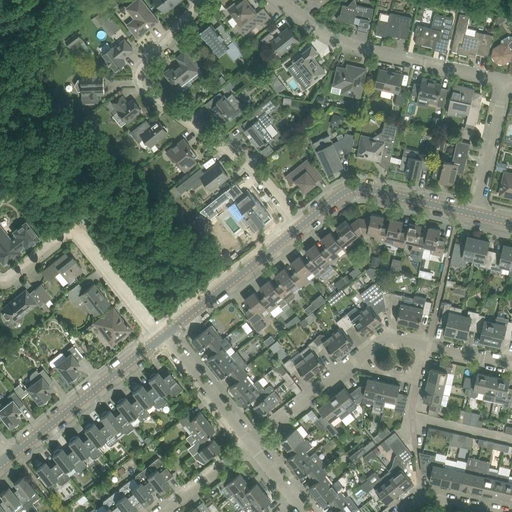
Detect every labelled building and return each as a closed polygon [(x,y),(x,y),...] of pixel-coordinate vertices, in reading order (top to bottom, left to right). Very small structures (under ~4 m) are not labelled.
[(127,25),(132,31),(138,38),(149,29),(148,28),(152,26),(153,27),(159,22),(141,0),(136,0),(129,6),(137,17),(127,25)] [(154,0),(158,5),(165,13),(172,7),(171,6),(176,2),(177,3),(180,0),(154,0)] [(264,8),(257,13),(255,10),(247,0),(240,0),(238,2),(237,0),(228,8),(229,9),(228,10),(238,23),(235,26),(244,36),(260,23),(262,25),(271,18),(264,8)] [(341,14),(336,19),(340,19),(339,20),(346,22),(355,24),(356,23),(359,24),(358,29),(368,31),(370,20),(371,20),(374,9),(357,5),(355,0),(353,0),(348,6),(343,5),(341,14)] [(100,4),(94,9),(98,15),(105,10),(100,4)] [(97,16),(112,35),(120,28),(105,10),(98,15),(97,16)] [(379,19),(376,34),(386,37),(389,37),(390,35),(407,39),(412,17),(390,13),(388,21),(379,19)] [(460,13),(452,51),(458,52),(458,53),(469,56),(475,57),(476,54),(476,53),(488,56),(493,35),(477,32),(476,36),(466,34),(470,16),(460,13)] [(415,35),(417,35),(415,43),(435,48),(435,47),(439,48),(439,49),(447,51),(454,18),(435,14),(432,28),(417,25),(415,35)] [(211,25),(197,36),(197,37),(199,35),(207,41),(209,43),(210,43),(219,56),(221,55),(222,53),(227,50),(235,59),(244,52),(234,40),(230,34),(224,27),(223,27),(224,28),(217,33),(215,30),(211,25)] [(275,29),(267,35),(261,40),(265,46),(270,42),(281,54),(292,45),(293,47),(300,42),(288,27),(279,34),(275,29)] [(63,40),(71,48),(82,40),(74,31),(63,40)] [(494,48),(493,56),(497,62),(504,64),(510,60),(510,59),(511,59),(511,36),(509,36),(502,40),(501,44),(494,48)] [(107,61),(107,62),(111,67),(111,66),(116,71),(126,63),(122,59),(123,58),(122,57),(124,56),(125,57),(133,50),(125,39),(114,48),(113,47),(103,55),(107,61)] [(193,46),(188,50),(189,52),(193,57),(199,53),(193,46)] [(312,46),(304,53),(293,61),(311,84),(325,73),(313,57),(318,54),(312,46)] [(181,63),(165,75),(177,89),(199,71),(203,69),(193,57),(189,52),(186,54),(184,52),(177,58),(181,63)] [(338,67),(334,86),(343,88),(341,93),(360,98),(366,69),(348,65),(347,69),(338,67)] [(380,70),(377,80),(376,87),(398,93),(396,103),(403,105),(407,89),(400,88),(403,75),(388,72),(388,71),(382,69),(381,71),(380,70)] [(277,77),(272,71),(266,76),(271,82),(277,77)] [(97,72),(90,72),(90,75),(82,75),(82,80),(79,80),(76,85),(79,91),(82,91),(82,103),(98,102),(98,95),(104,95),(104,74),(97,75),(97,72)] [(412,96),(430,100),(430,102),(437,104),(437,106),(444,107),(448,89),(441,88),(442,84),(432,82),(432,80),(423,78),(421,85),(415,83),(412,96)] [(231,82),(225,87),(228,91),(234,86),(231,82)] [(214,85),(209,89),(212,93),(218,89),(214,85)] [(466,123),(475,125),(479,105),(479,98),(480,94),(474,93),(474,91),(473,91),(472,90),(469,89),(467,89),(465,89),(465,88),(456,86),(455,91),(453,90),(448,113),(456,115),(457,110),(469,113),(466,123)] [(212,108),(216,113),(224,123),(231,118),(232,119),(231,120),(245,109),(233,94),(227,98),(224,95),(223,96),(220,93),(214,97),(219,103),(212,108)] [(122,96),(115,102),(113,104),(119,111),(118,112),(127,123),(136,116),(135,114),(141,110),(133,100),(128,103),(122,96)] [(317,96),(316,102),(324,104),(326,98),(317,96)] [(252,114),(253,116),(243,124),(247,129),(244,131),(247,135),(250,133),(253,137),(251,139),(258,148),(266,142),(267,143),(273,138),(264,126),(271,121),(266,115),(276,106),(271,99),(252,114)] [(312,103),(310,109),(320,111),(321,105),(312,103)] [(433,121),(431,128),(438,130),(440,118),(436,117),(435,121),(433,121)] [(361,144),(358,156),(368,158),(368,157),(374,158),(375,160),(380,161),(381,161),(381,160),(390,162),(393,152),(400,122),(386,119),(381,142),(373,140),(373,138),(362,135),(360,144),(361,144)] [(135,129),(131,133),(139,143),(145,138),(151,147),(160,140),(163,138),(168,134),(169,133),(158,120),(151,125),(147,120),(143,123),(135,129)] [(474,131),(465,129),(462,128),(460,136),(472,139),(473,138),(472,138),(474,131)] [(332,172),(333,171),(337,169),(340,168),(339,167),(340,167),(340,166),(340,165),(340,164),(340,163),(339,163),(338,163),(337,163),(341,161),(339,156),(341,155),(338,150),(342,148),(352,150),(353,144),(354,140),(355,135),(346,133),(344,141),(334,145),(330,136),(325,138),(324,138),(323,138),(322,138),(321,138),(320,139),(319,140),(318,141),(313,143),(325,168),(332,165),(334,170),(331,171),(332,172)] [(176,145),(167,153),(171,158),(174,162),(176,161),(179,164),(185,172),(189,168),(194,164),(197,162),(194,158),(197,156),(191,148),(184,139),(176,145)] [(293,139),(286,144),(289,148),(296,143),(293,139)] [(436,164),(433,177),(440,178),(440,181),(445,182),(454,185),(457,172),(464,174),(466,164),(467,158),(466,158),(467,153),(468,154),(470,144),(461,141),(457,141),(452,163),(444,161),(437,159),(437,162),(436,164)] [(121,145),(116,149),(121,156),(126,152),(121,145)] [(269,145),(264,149),(268,155),(274,151),(269,145)] [(401,164),(400,169),(407,170),(407,174),(419,177),(421,168),(427,170),(428,164),(430,156),(418,153),(417,158),(411,157),(410,157),(403,156),(401,164)] [(317,183),(316,183),(316,182),(323,176),(309,158),(285,177),(291,185),(296,181),(299,185),(298,186),(300,188),(301,188),(305,192),(317,183)] [(497,165),(496,170),(505,172),(506,167),(507,164),(498,162),(497,165)] [(201,169),(193,175),(177,187),(182,193),(202,178),(212,190),(229,177),(218,164),(205,174),(201,169)] [(511,173),(505,172),(500,195),(503,196),(503,197),(509,198),(510,198),(511,197),(511,173)] [(176,186),(169,191),(175,198),(182,193),(177,187),(176,186)] [(213,202),(201,211),(207,216),(212,219),(219,213),(216,209),(221,204),(231,197),(226,191),(213,202)] [(256,231),(266,223),(272,218),(258,200),(257,201),(248,191),(235,202),(246,216),(242,219),(247,226),(250,224),(256,231)] [(386,243),(391,219),(391,218),(389,225),(383,224),(384,217),(372,214),(371,221),(359,218),(362,232),(375,235),(374,240),(386,243)] [(340,233),(335,237),(343,248),(346,251),(355,244),(352,240),(362,232),(359,218),(350,225),(346,220),(336,228),(340,233)] [(390,225),(386,243),(405,247),(406,242),(408,234),(409,229),(408,229),(403,228),(402,228),(403,221),(391,219),(390,225)] [(3,263),(7,260),(9,262),(20,253),(18,250),(24,245),(27,248),(38,239),(25,223),(14,232),(17,235),(7,243),(0,233),(0,228),(0,229),(0,227),(0,251),(0,252),(0,251),(0,258),(1,260),(3,263)] [(408,234),(406,242),(413,244),(412,249),(411,253),(415,259),(418,260),(422,261),(423,257),(424,251),(423,251),(427,238),(420,236),(421,232),(422,226),(410,223),(409,229),(408,234)] [(424,251),(423,257),(430,258),(431,253),(433,253),(443,256),(447,238),(446,238),(440,237),(441,230),(429,227),(427,238),(423,251),(424,251)] [(325,245),(320,249),(331,263),(340,256),(337,252),(343,248),(335,237),(331,232),(321,240),(325,245)] [(454,246),(450,264),(463,267),(465,265),(466,263),(467,258),(474,259),(478,239),(467,237),(465,245),(464,248),(454,246)] [(479,266),(491,269),(495,252),(488,250),(490,242),(478,239),(474,259),(481,261),(479,266)] [(310,257),(304,261),(306,263),(313,272),(316,275),(319,273),(321,275),(332,266),(330,264),(331,263),(320,249),(316,244),(306,252),(310,257)] [(503,266),(510,268),(511,259),(511,247),(503,245),(501,253),(495,252),(491,269),(502,271),(503,266)] [(41,272),(47,280),(48,281),(59,271),(68,282),(83,270),(72,257),(70,259),(65,253),(41,272)] [(295,269),(289,273),(300,287),(310,280),(316,275),(313,272),(306,263),(304,261),(300,256),(290,264),(295,269)] [(370,267),(369,269),(374,275),(371,277),(374,281),(378,278),(376,269),(370,267)] [(279,281),(274,285),(287,303),(295,297),(295,293),(294,292),(300,287),(289,273),(285,268),(275,276),(279,281)] [(342,279),(335,284),(339,289),(346,284),(342,279)] [(264,293),(259,297),(267,308),(270,312),(279,305),(281,308),(287,303),(274,285),(270,280),(260,288),(264,293)] [(369,305),(360,312),(373,328),(382,320),(373,309),(377,306),(385,304),(386,308),(387,308),(383,294),(380,282),(374,284),(360,294),(369,305)] [(71,290),(67,293),(77,305),(83,300),(90,309),(92,308),(96,312),(94,314),(95,315),(102,310),(109,304),(94,284),(85,291),(79,283),(71,290)] [(34,289),(45,302),(51,297),(41,284),(34,289)] [(3,316),(6,319),(8,319),(11,317),(14,321),(37,303),(26,290),(3,308),(6,312),(4,313),(3,316)] [(249,305),(243,310),(250,318),(255,324),(253,325),(258,332),(266,326),(260,319),(264,316),(261,313),(267,308),(261,300),(259,297),(255,292),(245,300),(249,305)] [(390,292),(383,294),(387,308),(393,306),(393,310),(399,311),(397,322),(399,322),(398,323),(400,325),(404,326),(406,325),(407,324),(409,324),(414,298),(390,292)] [(334,295),(328,300),(332,305),(338,300),(334,295)] [(415,295),(414,298),(409,324),(420,327),(423,313),(429,314),(432,302),(425,301),(426,298),(415,295)] [(445,333),(456,335),(461,315),(462,309),(451,306),(452,304),(445,302),(440,323),(447,325),(445,333)] [(356,307),(342,318),(350,328),(355,324),(363,335),(373,328),(360,312),(356,307)] [(96,325),(112,345),(131,330),(128,326),(127,324),(126,324),(113,308),(94,323),(94,322),(84,331),(85,333),(96,325)] [(469,330),(476,331),(479,314),(480,313),(469,310),(467,317),(461,315),(456,335),(468,338),(469,330)] [(480,341),(491,343),(496,323),(485,321),(486,316),(479,314),(476,331),(482,333),(480,341)] [(297,316),(290,321),(295,326),(300,322),(301,321),(297,316)] [(505,338),(511,339),(511,333),(511,321),(508,321),(509,318),(497,316),(496,323),(491,343),(503,346),(505,338)] [(341,327),(332,334),(344,350),(354,343),(345,332),(350,328),(342,318),(336,322),(341,327)] [(208,328),(192,340),(200,350),(206,345),(210,350),(212,348),(221,341),(223,339),(212,325),(208,328)] [(320,335),(314,340),(321,350),(326,346),(335,357),(344,350),(332,334),(327,338),(325,336),(320,335)] [(214,355),(208,360),(215,369),(230,356),(226,351),(232,346),(225,337),(223,339),(221,341),(212,348),(210,350),(214,355)] [(269,338),(264,341),(268,346),(273,342),(269,338)] [(309,346),(300,352),(304,357),(316,372),(325,365),(317,354),(321,350),(314,340),(308,345),(309,346)] [(275,342),(269,347),(272,351),(278,346),(275,342)] [(79,364),(79,363),(78,362),(82,358),(73,346),(68,349),(71,353),(66,357),(63,353),(60,353),(50,361),(50,363),(56,372),(59,369),(68,380),(70,378),(71,379),(72,379),(73,379),(74,379),(75,379),(75,378),(76,378),(76,377),(77,376),(76,375),(76,374),(78,372),(76,368),(76,367),(79,364)] [(230,356),(215,369),(222,378),(228,373),(232,378),(244,369),(248,365),(237,351),(236,352),(230,356)] [(316,372),(304,357),(295,364),(291,358),(284,364),(292,374),(298,368),(307,380),(316,372)] [(281,363),(273,369),(275,371),(282,374),(282,375),(283,375),(287,371),(281,363)] [(431,368),(429,380),(446,383),(448,372),(451,373),(452,367),(440,364),(439,370),(431,368)] [(27,388),(32,396),(39,403),(41,401),(42,402),(43,402),(43,403),(44,403),(45,403),(45,402),(46,402),(47,401),(47,400),(47,399),(47,398),(47,397),(49,395),(46,391),(47,391),(46,390),(50,387),(48,385),(53,381),(43,369),(38,373),(36,370),(32,374),(31,374),(31,375),(30,375),(30,376),(30,377),(30,378),(30,380),(30,381),(30,382),(31,382),(31,384),(32,384),(27,388)] [(230,388),(237,397),(253,385),(246,376),(248,374),(244,369),(232,378),(236,383),(230,388)] [(282,375),(290,385),(295,381),(287,371),(283,375),(282,375)] [(150,378),(148,380),(151,383),(152,385),(161,396),(161,395),(165,392),(168,390),(172,395),(175,395),(183,389),(169,372),(162,377),(161,376),(158,372),(156,374),(156,373),(154,373),(150,376),(150,378)] [(478,391),(485,392),(489,375),(478,373),(476,379),(473,378),(471,389),(469,395),(469,396),(475,398),(477,396),(478,391)] [(483,399),(494,401),(499,378),(489,375),(485,392),(483,399)] [(360,386),(355,390),(362,400),(363,402),(373,405),(374,404),(375,398),(379,381),(368,378),(366,387),(360,386)] [(511,401),(511,399),(511,388),(509,388),(510,380),(499,378),(494,401),(504,403),(503,407),(510,409),(511,401)] [(254,406),(254,407),(274,391),(270,385),(266,389),(259,380),(253,385),(237,397),(245,406),(251,401),(254,406)] [(429,380),(426,390),(443,394),(446,383),(429,380)] [(373,405),(373,407),(375,410),(383,412),(384,406),(390,383),(379,381),(375,398),(374,404),(373,405)] [(390,383),(384,406),(395,408),(395,411),(404,414),(406,408),(409,396),(399,393),(401,386),(390,383)] [(134,391),(132,392),(135,396),(136,398),(145,408),(146,408),(150,405),(152,403),(156,407),(159,408),(166,402),(161,396),(152,385),(146,390),(145,388),(142,385),(140,386),(138,386),(134,389),(134,391)] [(345,388),(336,395),(350,413),(358,407),(358,403),(362,400),(355,390),(350,394),(345,388)] [(26,389),(19,395),(22,398),(28,392),(26,389)] [(443,394),(426,390),(424,401),(431,403),(430,409),(442,411),(443,405),(447,406),(449,395),(443,394)] [(274,391),(254,407),(261,416),(282,400),(274,391)] [(0,414),(9,427),(12,425),(13,426),(15,426),(17,425),(18,424),(18,422),(17,420),(20,418),(17,415),(18,414),(17,413),(21,410),(19,408),(24,404),(14,392),(9,396),(12,400),(4,407),(0,404),(0,403),(0,414)] [(336,395),(328,401),(338,415),(339,415),(342,419),(347,425),(355,419),(350,413),(336,395)] [(118,404),(116,405),(119,409),(120,410),(129,421),(135,416),(136,415),(140,420),(143,420),(150,415),(145,408),(136,398),(130,403),(129,401),(126,397),(124,399),(122,398),(118,402),(118,403),(118,404)] [(319,419),(327,429),(333,436),(338,432),(330,422),(338,415),(328,401),(319,408),(324,414),(319,418),(320,419),(319,419)] [(460,409),(457,421),(463,423),(466,411),(460,409)] [(102,416),(100,418),(103,421),(104,423),(113,434),(113,433),(119,429),(120,428),(124,433),(127,433),(134,428),(129,421),(120,410),(114,415),(113,414),(110,410),(108,412),(108,411),(106,411),(102,414),(102,416)] [(182,418),(179,420),(183,426),(185,424),(192,433),(207,421),(200,411),(194,416),(190,412),(190,411),(188,413),(182,418)] [(472,412),(466,411),(463,423),(469,424),(477,426),(479,420),(480,414),(472,412)] [(322,433),(327,429),(319,419),(314,423),(322,433)] [(194,443),(187,449),(193,455),(201,448),(201,449),(211,441),(207,436),(209,435),(215,430),(207,421),(192,433),(196,438),(194,440),(192,441),(194,443)] [(86,429),(84,430),(87,434),(88,436),(97,446),(98,446),(102,442),(104,441),(108,445),(111,446),(118,440),(113,434),(104,423),(98,428),(97,426),(94,423),(92,424),(90,424),(86,427),(86,429)] [(297,429),(281,441),(289,450),(291,448),(300,441),(301,441),(304,438),(309,434),(302,425),(297,429)] [(429,427),(428,432),(451,437),(452,433),(429,427)] [(386,440),(389,445),(399,437),(395,432),(386,440)] [(450,444),(460,447),(463,435),(452,433),(451,437),(450,444)] [(70,442),(68,443),(71,447),(72,448),(81,459),(82,459),(85,456),(88,454),(92,458),(95,458),(103,453),(97,446),(88,436),(82,441),(81,439),(78,435),(76,437),(74,436),(70,440),(70,441),(70,442)] [(463,435),(460,447),(471,449),(474,438),(463,435)] [(389,445),(393,450),(403,442),(399,437),(389,445)] [(293,455),(287,460),(294,469),(310,457),(306,452),(313,446),(308,439),(306,440),(304,438),(301,441),(300,441),(291,448),(289,450),(293,455)] [(201,449),(201,448),(193,455),(196,460),(197,459),(204,463),(211,457),(210,456),(221,448),(213,439),(211,441),(201,449)] [(373,440),(364,447),(367,451),(375,444),(373,440)] [(393,450),(397,454),(406,447),(403,442),(393,450)] [(497,443),(495,449),(504,451),(505,445),(497,443)] [(397,454),(398,455),(401,459),(410,451),(406,447),(397,454)] [(54,454),(53,456),(55,459),(56,461),(66,471),(72,466),(76,471),(79,471),(87,465),(81,459),(72,448),(66,453),(65,452),(62,448),(60,450),(60,449),(58,449),(54,452),(54,454)] [(361,448),(350,457),(353,461),(364,453),(361,448)] [(390,470),(389,471),(404,490),(413,483),(403,470),(407,466),(404,464),(414,456),(410,451),(401,459),(398,455),(396,458),(395,462),(394,464),(394,466),(392,469),(390,470)] [(310,457),(294,469),(302,478),(307,474),(311,478),(314,477),(323,469),(321,467),(325,464),(316,452),(310,457)] [(423,453),(419,452),(422,471),(432,473),(430,481),(441,484),(444,467),(446,462),(435,460),(436,456),(423,453)] [(143,470),(142,470),(157,489),(160,493),(162,492),(164,492),(168,489),(168,487),(170,485),(167,482),(174,476),(159,457),(151,463),(151,467),(154,471),(148,476),(143,470)] [(171,464),(178,474),(184,470),(176,460),(171,464)] [(37,468),(35,469),(48,485),(55,480),(59,484),(62,485),(70,478),(71,478),(66,471),(56,461),(49,467),(48,465),(45,462),(43,463),(41,463),(37,466),(37,468)] [(462,489),(472,491),(478,467),(467,465),(466,472),(462,489)] [(122,467),(117,471),(121,475),(126,471),(122,467)] [(441,484),(451,486),(455,469),(444,467),(441,484)] [(472,491),(483,493),(488,469),(478,467),(472,491)] [(315,483),(309,488),(317,497),(332,485),(325,476),(327,475),(323,469),(314,477),(311,478),(315,483)] [(451,486),(462,489),(466,472),(455,469),(451,486)] [(483,493),(493,496),(499,472),(488,469),(483,493)] [(127,483),(126,483),(141,502),(144,506),(146,504),(148,505),(152,502),(152,500),(152,499),(154,498),(151,495),(157,489),(142,470),(135,476),(135,479),(138,484),(132,489),(127,483)] [(381,478),(385,483),(396,496),(404,490),(389,471),(381,478)] [(228,476),(219,483),(223,488),(225,486),(232,495),(236,492),(245,485),(247,483),(248,483),(240,473),(232,480),(228,476)] [(499,474),(494,496),(504,498),(509,476),(499,474)] [(363,475),(358,479),(362,484),(367,480),(363,475)] [(18,489),(13,493),(21,502),(20,503),(23,506),(27,511),(34,511),(38,510),(32,503),(40,497),(35,491),(23,476),(21,477),(19,478),(18,480),(13,483),(18,489)] [(371,484),(374,487),(382,497),(384,500),(387,503),(396,496),(385,483),(381,478),(380,477),(371,484)] [(115,492),(110,495),(123,511),(135,511),(138,511),(135,507),(141,502),(126,483),(119,488),(119,492),(115,492)] [(237,501),(243,509),(264,492),(257,483),(251,488),(247,483),(245,485),(236,492),(232,495),(237,501)] [(332,485),(317,497),(324,506),(329,502),(333,507),(336,505),(345,497),(343,495),(341,492),(339,494),(332,485)] [(228,499),(232,495),(225,486),(223,488),(220,490),(228,499)] [(0,503),(0,504),(5,511),(18,511),(17,510),(23,506),(20,503),(21,502),(13,493),(9,487),(7,488),(5,489),(5,490),(4,491),(0,493),(0,495),(4,500),(0,503)] [(374,487),(369,491),(373,496),(377,501),(382,497),(374,487)] [(264,492),(243,509),(245,511),(268,511),(270,511),(266,506),(272,502),(264,492)] [(106,509),(102,511),(123,511),(110,495),(103,501),(103,505),(106,509)] [(337,511),(355,511),(359,509),(348,495),(345,497),(336,505),(333,507),(337,511)] [(79,505),(82,505),(87,501),(84,496),(77,501),(79,505)] [(204,501),(197,507),(200,511),(208,511),(211,510),(208,507),(204,501)] [(239,511),(243,509),(237,501),(232,505),(237,511),(239,511)] [(220,511),(213,503),(208,507),(211,510),(208,511),(200,511),(197,507),(194,509),(193,508),(188,511),(220,511)]
